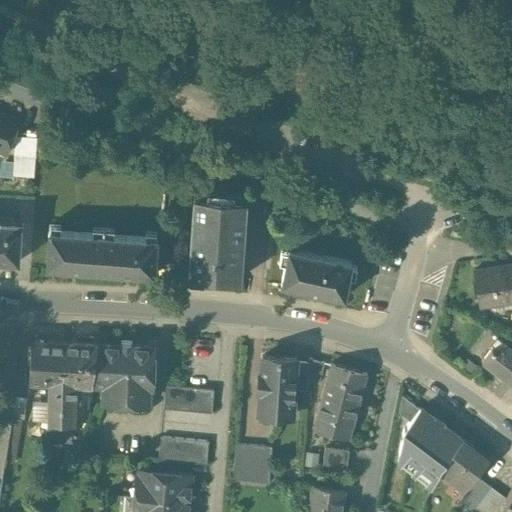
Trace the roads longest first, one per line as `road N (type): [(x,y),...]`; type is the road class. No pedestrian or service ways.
road 1 (residential): [(418,239),(0,89)]
road 2 (residential): [(395,349),(232,313),(0,300)]
road 3 (track): [(0,10),(183,104),(259,128)]
road 4 (track): [(418,239),(427,184),(259,128)]
road 5 (residential): [(511,436),(395,349)]
road 6 (residential): [(367,511),(392,383)]
